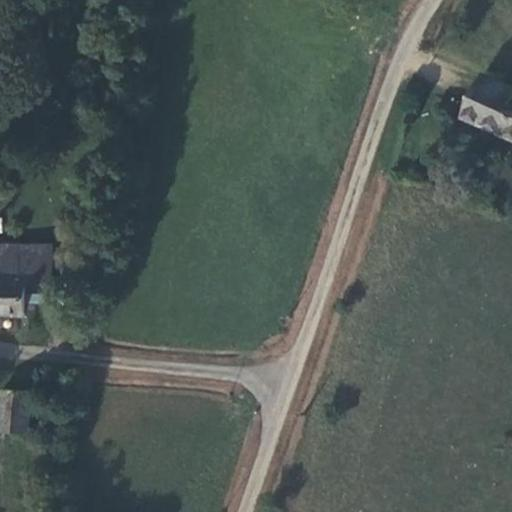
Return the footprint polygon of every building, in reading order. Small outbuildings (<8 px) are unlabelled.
[(511,87),(488,76),(465,119),(511,142),(511,87)] [(25,247),(0,244),(0,268),(25,272),(25,247)] [(50,251),(25,247),(25,272),(52,276),(50,251)] [(0,320),(39,320),(39,301),(55,302),(52,276),(25,272),(0,268),(0,320)] [(2,435),(36,437),(39,392),(5,390),(2,435)]
